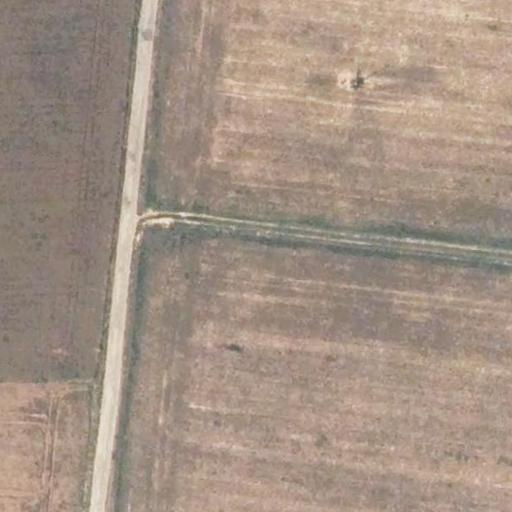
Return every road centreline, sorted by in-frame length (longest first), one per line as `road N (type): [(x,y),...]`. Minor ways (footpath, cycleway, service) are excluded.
road 1 (track): [(149,0),(97,511)]
road 2 (track): [(127,213),(511,256)]
